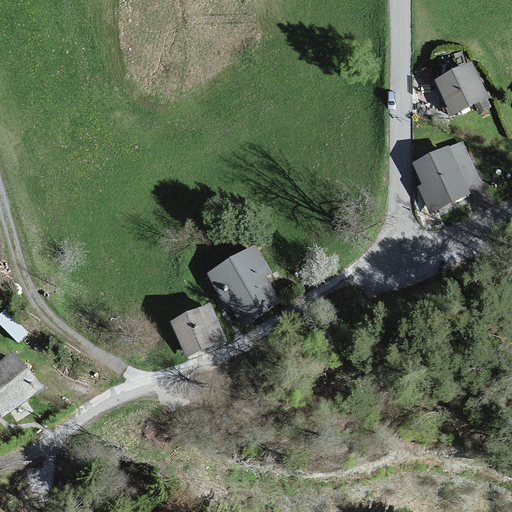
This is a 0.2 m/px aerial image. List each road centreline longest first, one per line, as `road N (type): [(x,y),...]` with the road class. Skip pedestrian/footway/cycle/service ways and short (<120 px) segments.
road 1 (track): [(36,448),(141,386),(62,331),(30,297),(0,195)]
road 2 (residential): [(141,386),(216,357),(347,282),(394,243)]
road 3 (residential): [(394,243),(401,214),(398,0)]
road 4 (residential): [(511,203),(444,237),(394,243)]
